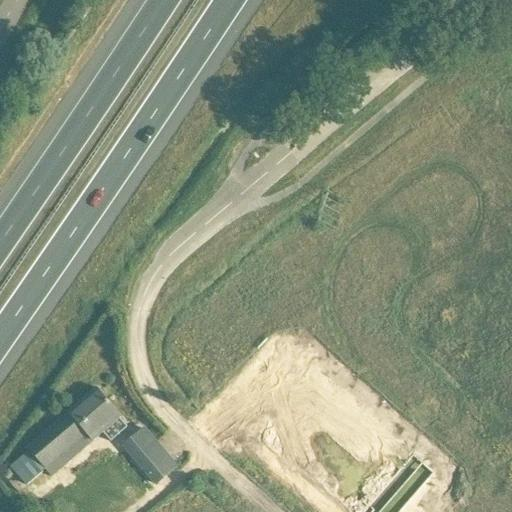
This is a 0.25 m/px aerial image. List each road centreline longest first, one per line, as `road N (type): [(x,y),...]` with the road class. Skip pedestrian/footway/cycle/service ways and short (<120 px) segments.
road 1 (unclassified): [(276,511),(194,442),(142,371),(135,344),(151,280),(177,247),(471,0)]
road 2 (motorway): [(0,346),(232,0)]
road 3 (motorway): [(158,0),(0,233)]
